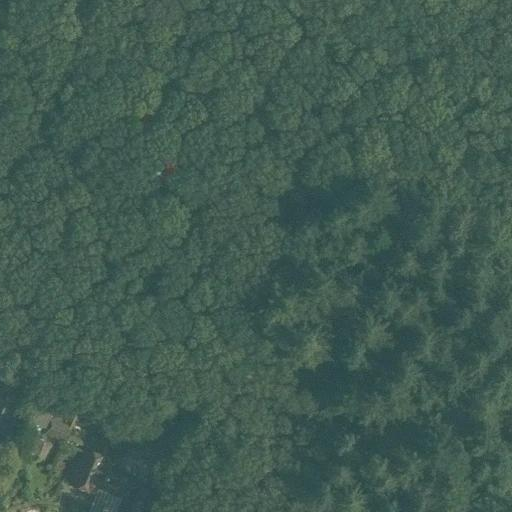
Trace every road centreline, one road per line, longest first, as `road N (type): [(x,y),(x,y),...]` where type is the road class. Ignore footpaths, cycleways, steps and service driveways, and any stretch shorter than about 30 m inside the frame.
road 1 (track): [(150,0),(511,202)]
road 2 (unknown): [(0,285),(189,386),(257,482),(320,511)]
road 3 (track): [(0,352),(113,403)]
